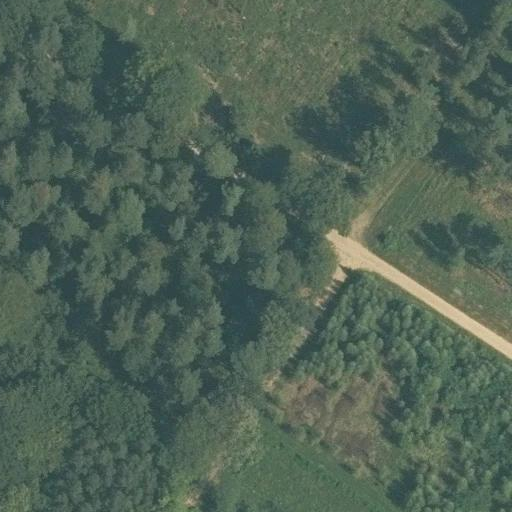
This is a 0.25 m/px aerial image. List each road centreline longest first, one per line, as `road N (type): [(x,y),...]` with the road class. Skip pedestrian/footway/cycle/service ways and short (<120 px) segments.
road 1 (track): [(343,248),(0,25)]
road 2 (track): [(511,356),(357,256)]
